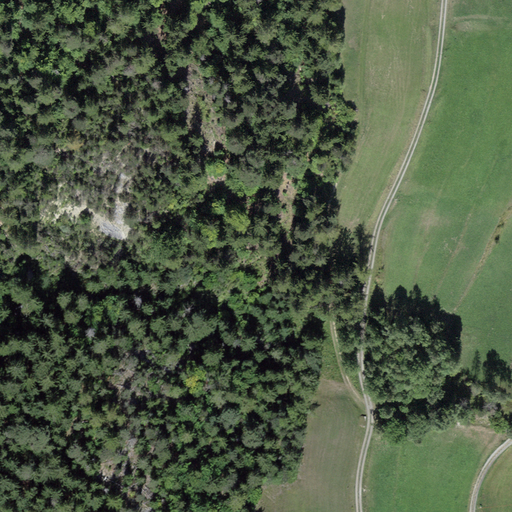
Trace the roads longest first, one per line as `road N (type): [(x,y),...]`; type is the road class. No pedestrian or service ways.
road 1 (track): [(359,511),(370,420),(360,371),(364,281),(378,218),(427,100),(442,0)]
road 2 (track): [(368,401),(355,394),(342,366),(326,263),(331,205),(361,122),(369,0)]
